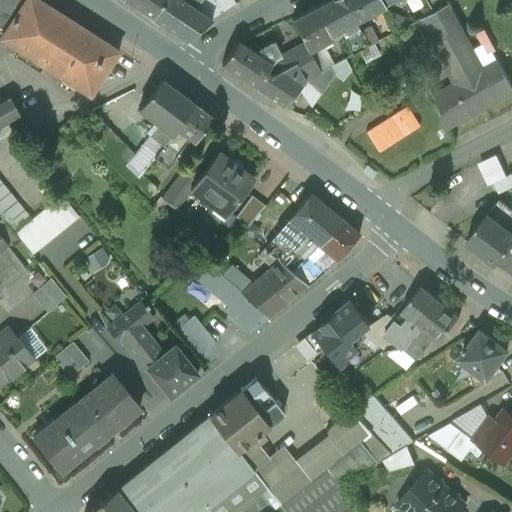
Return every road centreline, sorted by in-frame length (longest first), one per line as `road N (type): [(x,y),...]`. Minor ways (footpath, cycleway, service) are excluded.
road 1 (residential): [(51,511),(399,231)]
road 2 (tertiary): [(190,71),(375,212)]
road 3 (residential): [(375,212),(395,192),(511,130)]
road 4 (tertiary): [(399,231),(511,313)]
road 5 (tertiary): [(85,0),(190,71)]
road 6 (tertiary): [(190,71),(217,39),(285,0)]
